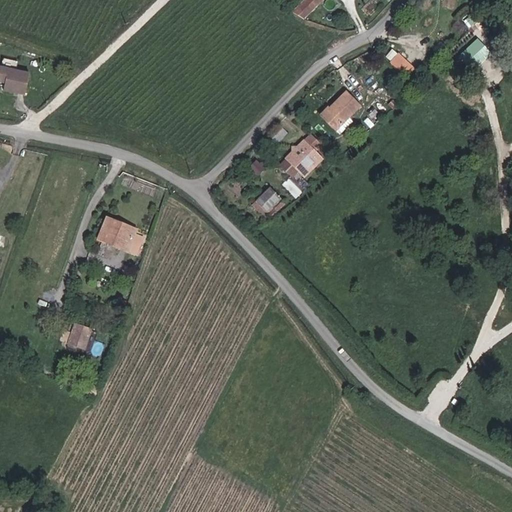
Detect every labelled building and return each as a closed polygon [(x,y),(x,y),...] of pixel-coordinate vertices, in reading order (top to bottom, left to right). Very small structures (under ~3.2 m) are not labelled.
[(324,0),(305,0),(304,1),(303,2),(302,3),(301,4),(298,7),(309,13),(310,13),(324,0)] [(386,57),(408,77),(417,67),(394,47),(386,57)] [(0,75),(15,79),(13,88),(32,93),(39,69),(2,59),(0,67),(0,75)] [(346,91),(319,115),(332,129),(359,105),(346,91)] [(301,174),(320,158),(303,139),(297,144),(291,150),(284,155),(296,168),(301,174)] [(296,168),(284,155),(284,162),(284,167),(289,168),(296,168)] [(256,209),(273,194),(262,181),(239,203),(245,210),(256,209)] [(276,197),(273,194),(256,209),(259,213),(276,197)] [(139,251),(149,232),(122,218),(112,237),(139,251)] [(97,329),(79,324),(74,341),(92,347),(97,329)] [(85,384),(90,377),(78,369),(74,376),(85,384)]
